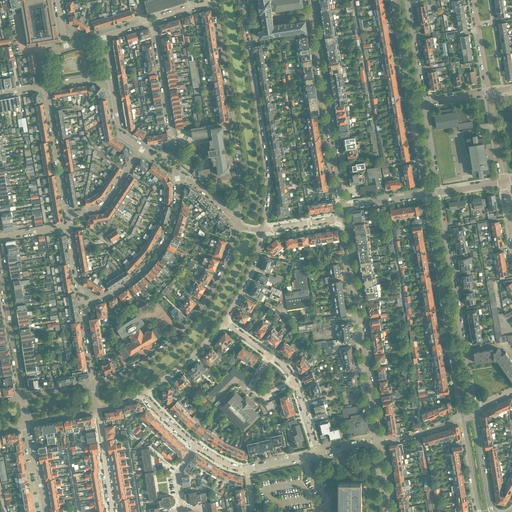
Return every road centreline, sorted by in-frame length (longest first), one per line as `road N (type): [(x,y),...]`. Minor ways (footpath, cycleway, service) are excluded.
road 1 (residential): [(265,231),(269,164),(239,0)]
road 2 (residential): [(213,0),(242,185),(238,226)]
road 3 (secondary): [(425,194),(462,417)]
road 4 (residential): [(238,226),(219,277),(176,336),(93,385)]
road 5 (residential): [(378,441),(343,221)]
road 6 (secondary): [(473,411),(438,191)]
road 7 (residential): [(342,206),(310,0)]
road 8 (residential): [(80,303),(113,293),(149,263),(172,221),(179,175)]
road 9 (residential): [(317,454),(290,373),(223,322)]
road 10 (residential): [(22,397),(0,258)]
road 11 (residential): [(177,159),(153,27)]
road 12 (residential): [(67,215),(45,86)]
